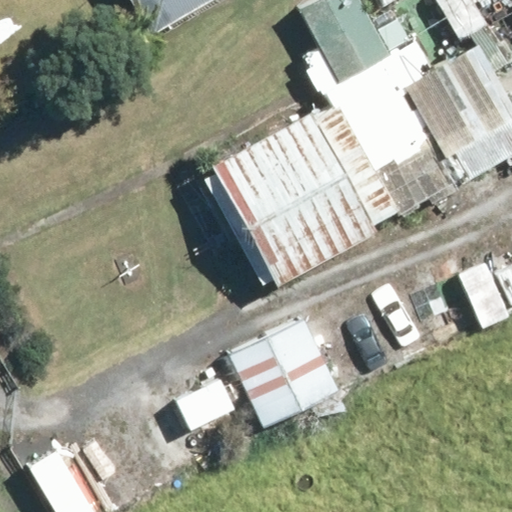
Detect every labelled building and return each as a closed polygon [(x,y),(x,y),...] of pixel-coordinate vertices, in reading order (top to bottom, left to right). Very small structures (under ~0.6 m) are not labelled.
[(114,0),(137,41),(210,0),(114,0)] [(362,0),(302,0),(289,8),(332,85),(392,51),(362,0)] [(469,0),(428,0),(454,44),(484,26),(469,0)] [(324,106),(185,185),(250,299),(390,220),(324,106)] [(511,257),(489,267),(509,313),(511,311),(511,257)] [(463,328),(439,277),(403,293),(427,344),(463,328)] [(405,354),(382,303),(343,321),(367,372),(405,354)] [(300,312),(216,354),(257,434),(341,392),(300,312)] [(218,374),(164,403),(182,437),(236,408),(218,374)]
